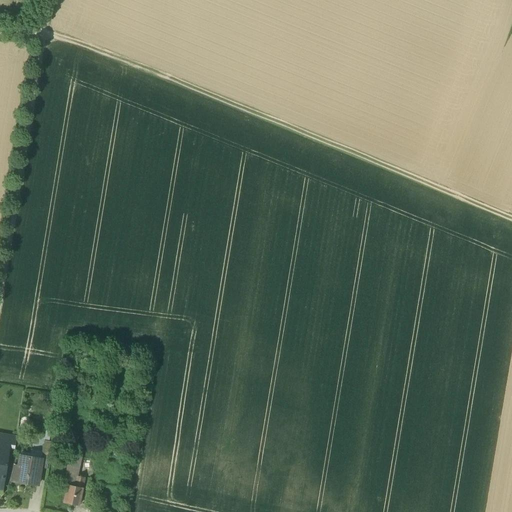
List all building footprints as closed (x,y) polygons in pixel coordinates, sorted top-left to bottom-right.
[(16,437),(0,434),(0,445),(9,447),(14,448),(16,437)] [(44,442),(41,459),(39,474),(45,476),(51,443),(44,442)] [(0,445),(0,488),(2,489),(9,447),(0,445)] [(41,459),(20,456),(16,478),(26,480),(25,483),(37,485),(39,474),(41,459)] [(68,461),(66,474),(76,476),(77,477),(80,463),(77,463),(68,461)] [(63,485),(67,485),(74,487),(76,476),(66,474),(63,485)] [(77,477),(76,476),(74,487),(82,488),(84,478),(77,477)] [(74,487),(67,485),(63,502),(78,505),(82,488),(74,487)]
